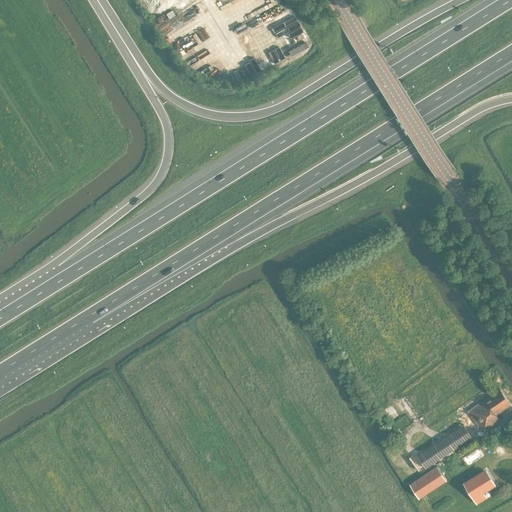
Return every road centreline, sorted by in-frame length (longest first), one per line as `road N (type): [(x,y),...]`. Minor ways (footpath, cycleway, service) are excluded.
road 1 (motorway): [(509,0),(64,277)]
road 2 (motorway): [(461,0),(293,99),(246,116),(193,109),(133,58)]
road 3 (motorway): [(227,233),(511,56)]
road 4 (motorway): [(227,233),(279,221),(511,97)]
road 5 (motorway): [(133,58),(168,131),(167,160),(144,194),(87,238),(64,277)]
road 6 (motorway): [(0,376),(227,233)]
road 7 (tertiary): [(459,191),(342,0)]
